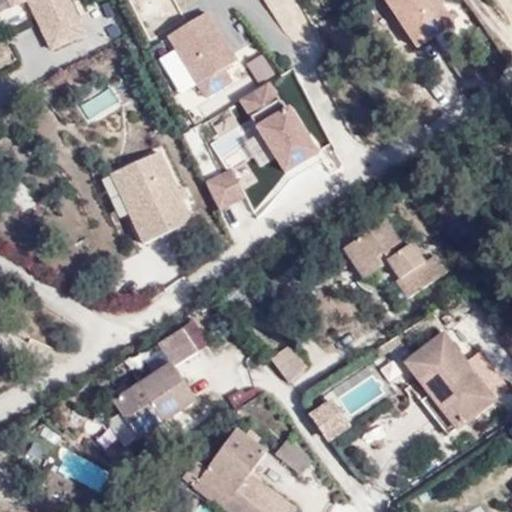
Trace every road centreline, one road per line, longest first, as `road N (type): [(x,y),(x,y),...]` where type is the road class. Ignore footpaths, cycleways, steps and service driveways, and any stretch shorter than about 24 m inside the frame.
road 1 (unknown): [(369,511),(296,409),(296,394),(450,292)]
road 2 (residential): [(0,413),(43,401),(130,335),(0,242)]
